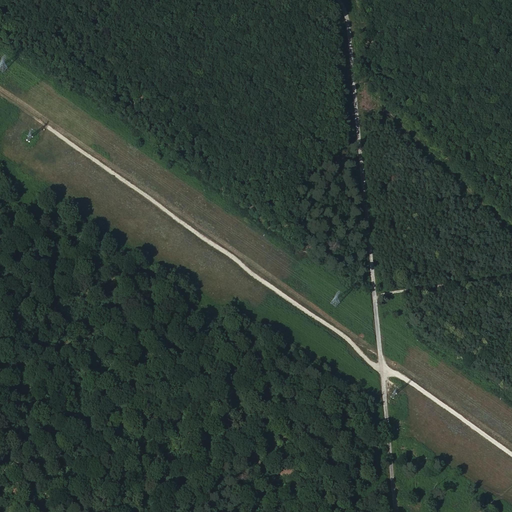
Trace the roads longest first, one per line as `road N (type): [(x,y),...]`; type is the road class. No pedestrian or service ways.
road 1 (track): [(340,0),(396,511)]
road 2 (track): [(0,94),(380,357)]
road 3 (track): [(373,292),(511,274)]
